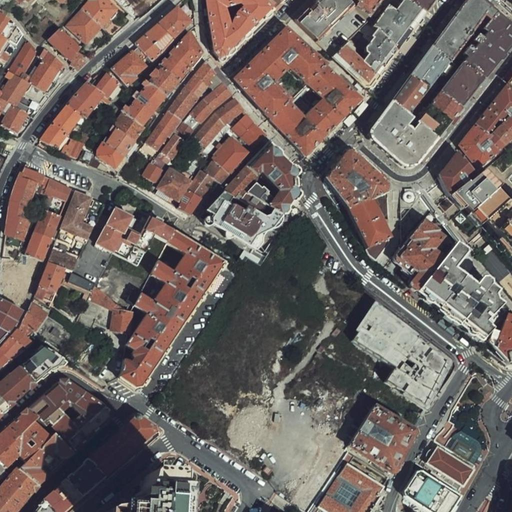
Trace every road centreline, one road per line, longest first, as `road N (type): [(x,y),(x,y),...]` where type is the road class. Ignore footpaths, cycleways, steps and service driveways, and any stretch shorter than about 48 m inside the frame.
road 1 (secondary): [(450,0),(308,187),(353,269),(471,360)]
road 2 (residential): [(0,200),(50,106),(164,0)]
road 3 (residential): [(176,432),(134,405),(26,511)]
road 4 (secondary): [(471,360),(389,511)]
road 5 (residential): [(176,432),(82,511)]
